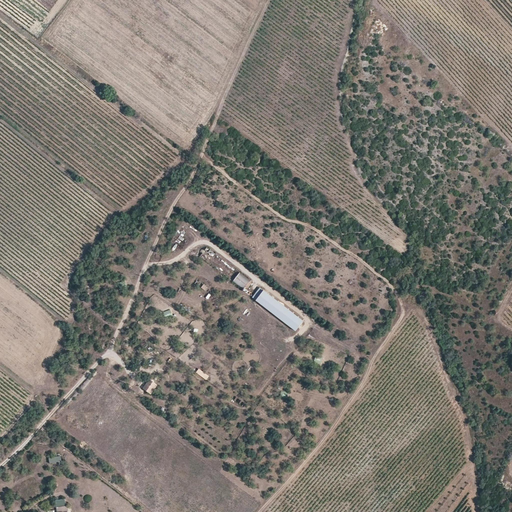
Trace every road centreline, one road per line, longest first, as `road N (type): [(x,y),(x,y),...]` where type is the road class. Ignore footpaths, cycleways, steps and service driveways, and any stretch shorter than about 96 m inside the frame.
road 1 (track): [(267,0),(110,350),(0,467)]
road 2 (track): [(202,159),(372,270),(402,306),(347,405),(258,511)]
